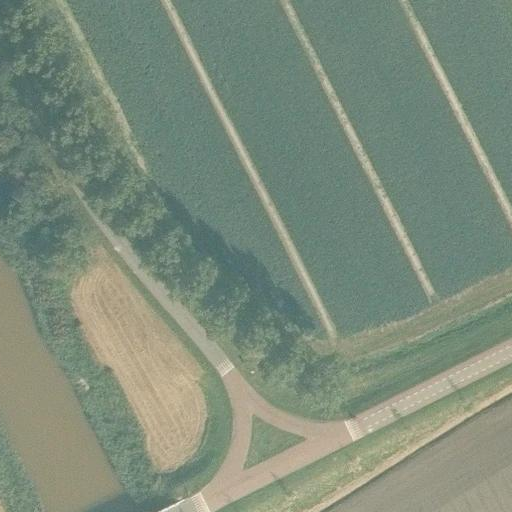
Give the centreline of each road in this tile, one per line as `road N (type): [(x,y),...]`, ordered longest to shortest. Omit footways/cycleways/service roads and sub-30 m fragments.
road 1 (unclassified): [(280,463),(244,399),(100,217),(0,37)]
road 2 (unclassified): [(280,463),(511,347)]
